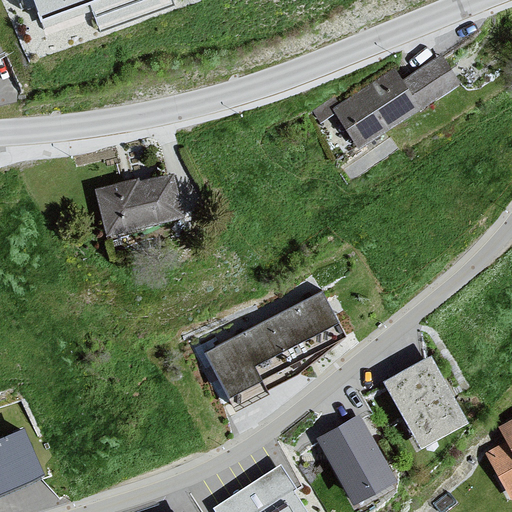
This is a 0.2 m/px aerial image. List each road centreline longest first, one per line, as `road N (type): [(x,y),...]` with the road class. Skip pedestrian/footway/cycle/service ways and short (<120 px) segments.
road 1 (residential): [(511,228),(266,435),(195,475),(88,511)]
road 2 (tertiary): [(0,133),(212,103),(482,0)]
